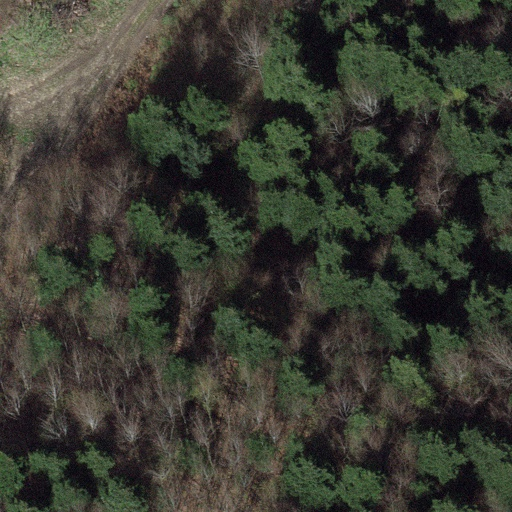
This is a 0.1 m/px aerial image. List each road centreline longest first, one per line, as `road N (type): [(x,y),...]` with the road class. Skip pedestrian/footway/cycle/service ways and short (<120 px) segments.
road 1 (track): [(0,260),(60,204),(192,0)]
road 2 (track): [(0,110),(178,20)]
